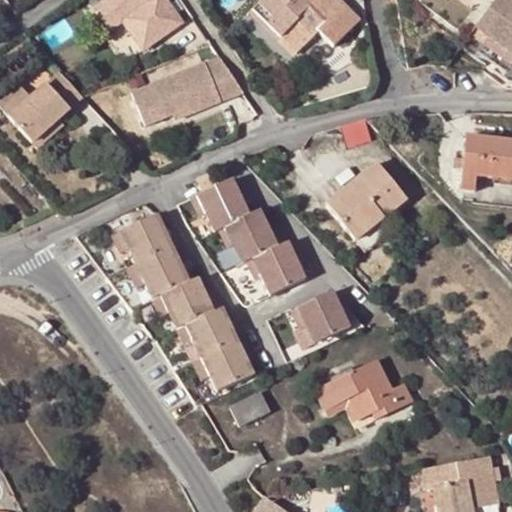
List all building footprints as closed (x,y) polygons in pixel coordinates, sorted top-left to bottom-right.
[(142,49),(181,23),(166,0),(108,0),(97,8),(111,28),(123,20),(142,49)] [(260,0),(253,9),(297,52),(314,36),(298,19),(309,8),(325,23),(317,31),(333,46),(361,18),(342,0),(260,0)] [(511,0),(496,0),(475,28),(511,55),(511,0)] [(292,58),(297,52),(253,9),(248,14),(292,58)] [(186,109),(188,115),(247,90),(223,55),(135,91),(149,125),(176,113),(186,109)] [(81,97),(59,74),(30,100),(8,120),(31,145),(57,122),(82,98),(81,97)] [(0,111),(8,120),(30,100),(20,88),(0,106),(0,111)] [(178,119),(188,115),(186,109),(176,113),(178,119)] [(342,127),(350,148),(371,142),(364,121),(342,127)] [(57,122),(31,145),(36,151),(62,127),(57,122)] [(511,143),(461,139),(456,194),(471,195),(472,179),(511,183),(511,143)] [(407,202),(375,165),(324,206),(355,244),(383,222),(391,214),(407,202)] [(199,191),(215,184),(210,173),(195,180),(199,191)] [(230,181),(188,200),(197,219),(204,216),(212,234),(216,232),(224,250),(231,247),(239,266),(244,264),(253,282),(259,280),(268,298),(303,281),(292,259),(286,245),(275,250),(264,227),(258,213),(247,218),(230,181)] [(395,219),(391,214),(383,222),(387,226),(395,219)] [(176,264),(168,249),(161,231),(153,216),(109,237),(117,255),(126,251),(133,266),(124,270),(133,289),(142,285),(158,318),(166,315),(182,349),(191,345),(197,359),(189,363),(197,381),(206,377),(214,393),(251,377),(241,357),(235,342),(226,324),(219,310),(210,314),(201,295),(193,280),(185,284),(176,264)] [(312,347),(348,331),(338,309),(331,294),(289,313),(298,332),(304,329),(312,347)] [(392,391),(377,362),(313,393),(323,413),(347,402),(358,422),(370,416),(379,412),(383,419),(412,404),(404,386),(392,391)] [(259,393),(228,409),(238,429),(269,414),(259,393)] [(358,422),(347,402),(323,413),(327,420),(344,412),(351,426),(358,422)] [(383,419),(379,412),(370,416),(374,423),(383,419)] [(471,511),(471,510),(497,505),(488,457),(421,470),(426,492),(433,492),(437,511),(471,511)] [(280,511),(265,501),(257,511),(280,511)]
